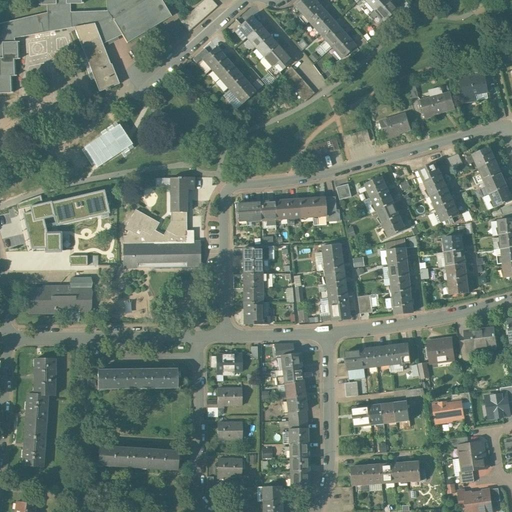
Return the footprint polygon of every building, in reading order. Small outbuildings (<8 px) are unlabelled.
[(106,0),(107,10),(107,11),(128,0),(106,0)] [(128,0),(107,11),(122,35),(126,42),(171,16),(160,0),(128,0)] [(210,0),(205,0),(180,22),(189,31),(217,7),(210,0)] [(298,0),(293,5),(299,11),(311,0),(298,0)] [(313,0),(311,0),(299,11),(303,15),(304,14),(310,21),(322,10),(313,0)] [(359,0),(356,3),(359,0),(363,0),(367,4),(373,11),(385,0),(359,0)] [(385,0),(373,11),(377,15),(378,14),(378,15),(384,21),(382,22),(383,22),(397,9),(396,9),(388,0),(385,0)] [(460,0),(455,0),(449,5),(453,10),(463,2),(460,0)] [(463,2),(453,10),(458,15),(467,7),(463,2)] [(47,13),(0,23),(0,42),(15,42),(14,38),(55,31),(74,28),(94,24),(102,44),(107,42),(106,41),(117,36),(117,37),(122,35),(107,11),(70,13),(70,4),(46,5),(47,13)] [(367,4),(361,9),(367,16),(373,11),(367,4)] [(310,21),(309,22),(320,35),(333,23),(322,10),(310,21)] [(373,11),(367,16),(371,21),(378,15),(378,14),(377,15),(373,11)] [(243,25),(239,29),(247,38),(259,27),(251,18),(243,25)] [(238,20),(230,28),(235,33),(239,29),(243,25),(238,20)] [(333,23),(320,35),(326,41),(320,46),(326,53),(331,48),(345,36),(333,23)] [(102,44),(94,24),(74,28),(99,92),(106,90),(106,92),(110,90),(109,89),(119,85),(111,64),(110,64),(102,44)] [(178,24),(171,30),(179,39),(186,33),(178,24)] [(259,27),(247,38),(255,47),(268,36),(259,27)] [(174,32),(164,36),(169,46),(178,42),(174,32)] [(268,36),(255,47),(264,57),(276,46),(268,36)] [(345,36),(331,48),(335,52),(336,51),(342,58),(340,59),(341,59),(347,53),(351,58),(359,51),(355,47),(355,46),(354,46),(345,36)] [(363,39),(355,46),(355,47),(359,51),(367,44),(363,39)] [(0,42),(0,93),(12,93),(11,76),(15,76),(15,60),(18,60),(18,42),(15,42),(0,42)] [(276,46),(264,57),(273,66),(285,55),(276,46)] [(205,49),(193,60),(197,65),(204,60),(203,60),(209,55),(205,49)] [(209,55),(203,60),(204,60),(212,69),(224,58),(216,49),(209,55)] [(347,53),(341,59),(340,59),(337,62),(341,67),(351,58),(347,53)] [(273,66),(268,71),(274,76),(290,61),(285,55),(273,66)] [(224,58),(212,69),(220,79),(232,68),(224,58)] [(290,67),(281,75),(285,80),(295,72),(290,67)] [(232,68),(220,79),(229,88),(241,77),(232,68)] [(295,72),(285,80),(289,84),(298,76),(295,72)] [(483,76),(460,80),(464,98),(475,96),(476,101),(488,99),(487,93),(487,92),(486,83),(485,83),(483,75),(483,76)] [(298,76),(289,84),(293,89),(302,80),(298,76)] [(241,77),(229,88),(237,98),(250,87),(241,77)] [(302,80),(293,89),(297,93),(306,85),(302,80)] [(415,84),(407,86),(411,99),(419,97),(415,84)] [(306,85),(297,93),(300,98),(310,89),(306,85)] [(237,98),(236,99),(241,105),(255,93),(250,87),(237,98)] [(310,89),(300,98),(305,102),(314,94),(310,89)] [(443,96),(418,102),(420,110),(423,109),(426,118),(436,116),(436,114),(448,111),(454,109),(450,93),(442,95),(443,96)] [(406,115),(380,122),(385,139),(395,136),(394,134),(410,130),(406,115)] [(120,124),(83,146),(96,168),(133,146),(120,124)] [(367,130),(362,132),(365,143),(370,141),(367,130)] [(362,132),(356,133),(359,145),(365,143),(362,132)] [(356,133),(350,135),(353,146),(359,145),(356,133)] [(350,135),(344,137),(348,148),(353,146),(350,135)] [(336,139),(331,141),(334,152),(340,150),(336,139)] [(331,141),(325,142),(328,153),(334,152),(331,141)] [(325,142),(319,144),(323,155),(328,153),(325,142)] [(388,143),(376,146),(378,152),(389,149),(388,143)] [(319,144),(314,146),(317,157),(323,155),(319,144)] [(314,146),(308,147),(311,158),(317,157),(314,146)] [(490,149),(467,159),(469,165),(478,162),(481,168),(495,162),(490,149)] [(458,154),(447,159),(451,169),(462,164),(458,154)] [(481,168),(479,169),(482,174),(473,178),(476,185),(485,182),(501,175),(495,162),(481,168)] [(435,163),(418,171),(421,177),(423,176),(426,183),(441,176),(435,163)] [(405,168),(393,173),(398,184),(410,179),(405,168)] [(501,175),(485,182),(487,187),(482,190),(485,197),(490,195),(507,188),(501,175)] [(426,183),(425,184),(427,190),(429,189),(432,196),(447,189),(441,176),(426,183)] [(135,210),(124,229),(128,231),(126,236),(123,236),(124,269),(200,267),(199,242),(194,242),(193,231),(186,231),(186,213),(187,213),(187,190),(194,190),(194,178),(177,178),(177,179),(171,179),(171,211),(171,213),(171,222),(163,236),(155,231),(159,223),(135,210)] [(382,178),(366,186),(369,192),(370,191),(373,198),(388,191),(382,178)] [(348,185),(335,188),(339,201),(352,197),(348,185)] [(511,200),(507,188),(490,195),(493,201),(494,200),(497,207),(511,200)] [(432,196),(431,197),(433,202),(435,202),(438,209),(453,202),(447,189),(432,196)] [(51,202),(29,207),(31,212),(23,214),(31,250),(46,249),(46,251),(60,251),(59,235),(47,235),(43,220),(53,217),(54,222),(100,211),(99,209),(108,206),(104,191),(51,203),(51,202)] [(373,198),(372,198),(374,205),(376,204),(379,211),(394,204),(388,191),(373,198)] [(334,197),(324,198),(325,216),(325,222),(339,221),(338,210),(335,211),(334,197)] [(324,198),(311,199),(312,215),(317,215),(317,217),(325,216),(324,198)] [(311,199),(298,200),(299,216),(305,216),(305,218),(312,217),(312,215),(311,199)] [(298,200),(286,201),(287,217),(292,217),(292,218),(293,218),(300,218),(299,216),(298,200)] [(286,201),(273,202),(274,218),(279,217),(280,219),(287,219),(287,217),(286,201)] [(261,202),(245,204),(246,222),(262,221),(262,219),(261,202)] [(273,202),(261,202),(262,219),(267,218),(268,227),(275,226),(274,218),(273,202)] [(438,209),(437,209),(440,215),(441,215),(444,222),(459,215),(453,202),(438,209)] [(511,203),(500,209),(503,215),(511,212),(511,203)] [(245,204),(235,205),(237,227),(247,226),(246,222),(245,204)] [(379,211),(378,211),(380,218),(382,217),(385,224),(400,217),(394,204),(379,211)] [(511,212),(503,215),(504,221),(511,220),(511,212)] [(385,224),(383,224),(386,231),(387,230),(391,237),(406,230),(400,217),(385,224)] [(511,220),(504,221),(499,221),(500,229),(501,229),(502,235),(511,234),(511,220)] [(511,234),(502,235),(500,235),(501,242),(503,242),(504,249),(511,248),(511,234)] [(462,237),(444,239),(445,246),(446,246),(447,253),(464,251),(462,237)] [(339,245),(321,248),(322,256),(340,254),(339,245)] [(268,248),(243,249),(243,261),(260,261),(268,261),(268,248)] [(406,248),(388,251),(389,257),(390,257),(391,265),(408,263),(406,248)] [(511,248),(504,249),(502,250),(503,255),(497,256),(498,264),(504,264),(511,262),(511,248)] [(447,253),(446,253),(446,260),(448,260),(449,267),(466,265),(464,251),(447,253)] [(340,254),(322,256),(323,264),(325,263),(325,271),(342,269),(340,254)] [(87,265),(87,257),(70,258),(70,266),(87,265)] [(355,267),(365,265),(364,257),(354,259),(355,267)] [(260,261),(243,261),(243,275),(262,275),(262,268),(260,268),(260,261)] [(391,265),(390,265),(390,271),(392,271),(393,279),(410,277),(408,263),(391,265)] [(449,267),(447,267),(448,274),(449,274),(450,281),(467,279),(466,265),(449,267)] [(325,271),(324,271),(325,277),(326,277),(327,285),(344,283),(342,269),(325,271)] [(262,275),(243,275),(244,289),(261,289),(269,289),(268,275),(262,275)] [(393,279),(391,279),(392,285),(390,285),(391,294),(393,293),(411,291),(410,277),(393,279)] [(71,290),(49,291),(49,288),(42,288),(28,288),(25,302),(28,315),(42,315),(43,315),(59,315),(59,316),(67,316),(69,323),(78,323),(80,316),(90,316),(91,308),(89,299),(91,299),(92,294),(91,289),(92,284),(91,278),(70,279),(69,284),(71,290)] [(450,281),(449,281),(450,288),(452,288),(453,296),(469,294),(467,279),(450,281)] [(327,285),(326,285),(327,291),(326,291),(327,299),(328,299),(346,297),(344,283),(327,285)] [(286,288),(287,302),(294,302),(293,287),(286,288)] [(261,289),(244,289),(244,303),(261,303),(263,303),(262,296),(261,296),(261,289)] [(411,291),(393,293),(394,299),(387,300),(388,308),(394,308),(413,306),(413,305),(411,291)] [(371,296),(358,297),(360,312),(368,311),(368,314),(373,313),(371,296)] [(346,297),(328,299),(329,306),(330,306),(331,313),(347,311),(346,297)] [(261,310),(261,303),(244,303),(244,318),(263,318),(263,310),(261,310)] [(413,306),(394,308),(395,314),(394,315),(395,315),(406,314),(406,313),(414,313),(414,312),(413,306)] [(485,329),(479,330),(479,331),(465,333),(466,341),(467,352),(469,352),(496,348),(493,329),(485,330),(485,329)] [(452,340),(427,343),(430,364),(440,363),(439,360),(454,358),(452,340)] [(466,341),(459,342),(463,362),(470,361),(469,352),(467,352),(466,341)] [(408,345),(401,346),(403,362),(403,365),(411,364),(408,345)] [(401,346),(387,347),(389,364),(390,365),(395,365),(395,363),(403,362),(401,346)] [(387,347),(375,349),(377,365),(377,367),(383,366),(383,365),(389,364),(387,347)] [(375,349),(362,350),(364,367),(364,368),(371,368),(370,366),(377,365),(375,349)] [(362,350),(345,352),(347,364),(348,371),(357,369),(357,368),(364,367),(362,350)] [(299,355),(280,357),(281,364),(283,364),(284,371),(301,369),(299,355)] [(240,356),(216,356),(217,370),(222,370),(223,372),(241,372),(240,356)] [(34,395),(47,397),(54,397),(55,361),(35,360),(34,395)] [(426,363),(418,365),(421,380),(429,378),(426,363)] [(347,364),(337,365),(337,378),(349,377),(348,371),(347,364)] [(284,371),(282,371),(283,377),(285,377),(285,385),(303,382),(301,369),(284,371)] [(138,371),(139,389),(178,389),(178,370),(138,371)] [(139,389),(138,371),(99,372),(99,390),(139,389)] [(283,377),(275,378),(276,386),(284,385),(285,385),(285,377),(283,377)] [(285,385),(284,385),(285,392),(287,392),(288,399),(304,397),(303,382),(285,385)] [(357,382),(345,384),(346,398),(358,396),(357,382)] [(241,389),(217,390),(217,404),(223,404),(223,406),(241,406),(241,389)] [(509,392),(486,395),(489,420),(511,417),(509,392)] [(469,393),(452,396),(452,402),(461,400),(464,416),(472,415),(469,393)] [(47,397),(34,395),(27,395),(25,430),(44,432),(47,397)] [(288,399),(286,399),(287,406),(289,406),(290,413),(287,413),(288,414),(306,411),(307,411),(306,411),(304,397),(288,399)] [(452,402),(433,404),(436,424),(452,422),(452,420),(464,418),(464,416),(461,400),(452,402)] [(408,403),(394,405),(396,421),(396,423),(403,422),(403,420),(410,419),(408,403)] [(394,405),(381,406),(384,423),(384,424),(390,423),(390,422),(396,421),(394,405)] [(381,406),(369,408),(371,424),(371,426),(378,425),(377,423),(384,423),(381,406)] [(369,408),(353,410),(355,428),(364,427),(364,425),(371,424),(369,408)] [(306,411),(288,414),(289,421),(289,422),(307,420),(306,411)] [(307,420),(289,422),(290,430),(307,429),(307,420)] [(241,424),(217,424),(217,438),(223,438),(223,440),(242,440),(241,424)] [(307,429),(290,430),(288,430),(289,430),(289,437),(290,437),(291,444),(307,444),(307,430),(307,429)] [(42,468),(44,432),(25,430),(22,466),(42,468)] [(468,438),(450,440),(451,448),(459,447),(469,445),(468,438)] [(469,445),(459,447),(461,459),(483,456),(482,451),(484,451),(483,443),(469,445)] [(291,444),(289,444),(289,451),(290,451),(291,459),(307,458),(307,444),(291,444)] [(138,467),(139,450),(100,447),(99,465),(138,467)] [(139,450),(138,467),(177,470),(178,453),(139,450)] [(483,456),(461,459),(462,471),(463,472),(473,471),(486,469),(485,461),(484,461),(483,456)] [(291,459),(289,459),(289,465),(291,465),(291,473),(308,473),(307,458),(291,459)] [(241,461),(218,460),(218,459),(217,459),(217,474),(222,474),(222,476),(223,476),(241,477),(242,460),(241,460),(241,461)] [(419,462),(406,463),(407,480),(407,482),(413,481),(413,480),(420,479),(419,462)] [(406,463),(393,464),(395,481),(395,482),(401,482),(401,480),(407,480),(406,463)] [(393,464),(381,465),(382,482),(382,483),(388,483),(388,481),(395,481),(393,464)] [(381,465),(368,466),(369,482),(369,484),(376,484),(376,482),(382,482),(381,465)] [(368,466),(351,467),(353,485),(362,484),(362,483),(369,482),(368,466)] [(473,471),(463,472),(462,471),(459,472),(460,484),(474,482),(473,471)] [(291,473),(290,473),(290,480),(291,480),(291,488),(308,487),(308,473),(291,473)] [(280,487),(262,488),(262,495),(264,495),(264,502),(281,501),(280,487)] [(498,489),(490,490),(491,503),(500,501),(498,489)] [(490,490),(482,491),(482,493),(477,493),(479,511),(492,511),(491,503),(490,490)] [(471,493),(465,494),(465,491),(458,492),(459,501),(465,501),(466,511),(479,511),(477,493),(472,494),(471,493)] [(264,502),(262,502),(263,509),(265,509),(264,511),(281,511),(281,501),(264,502)] [(33,511),(35,505),(17,503),(15,511),(33,511)]
